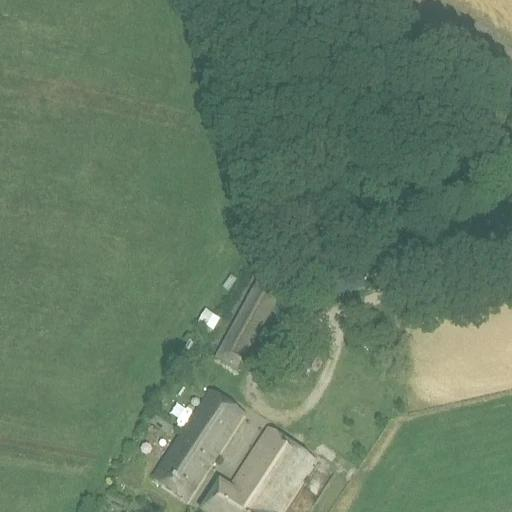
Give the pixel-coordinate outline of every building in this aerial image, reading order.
[(238,373),(257,338),(233,325),(214,360),(238,373)] [(316,355),(287,338),(275,357),(304,374),(316,355)] [(192,491),(193,491),(197,485),(243,414),(209,392),(153,479),(186,501),(192,491)] [(165,422),(153,415),(148,423),(160,431),(165,422)] [(231,489),(220,482),(211,495),(207,501),(201,510),(203,511),(281,511),(315,460),(268,430),(231,489)]
